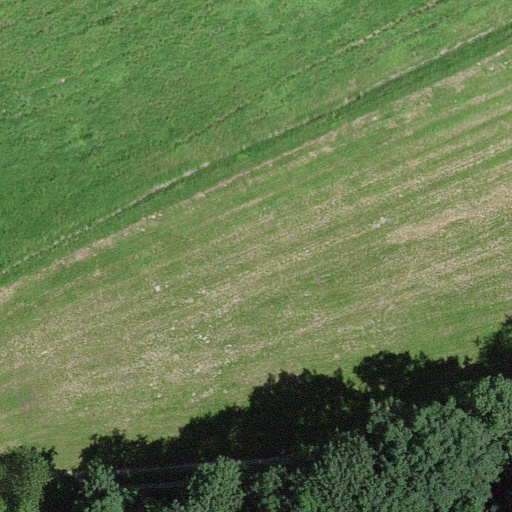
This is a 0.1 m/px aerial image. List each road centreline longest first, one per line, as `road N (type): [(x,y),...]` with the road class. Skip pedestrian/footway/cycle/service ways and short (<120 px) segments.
road 1 (track): [(0,295),(112,235),(511,59)]
road 2 (track): [(0,490),(361,465),(511,436)]
